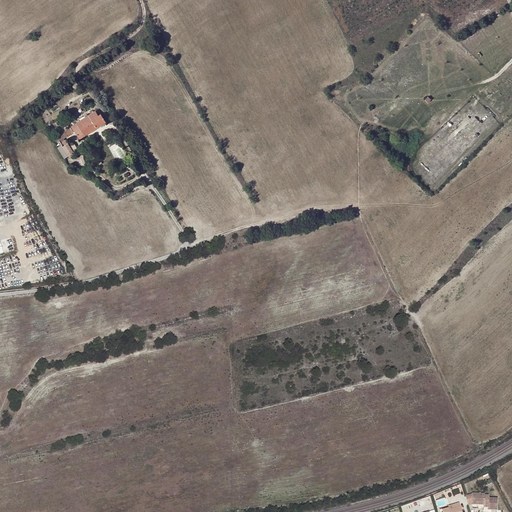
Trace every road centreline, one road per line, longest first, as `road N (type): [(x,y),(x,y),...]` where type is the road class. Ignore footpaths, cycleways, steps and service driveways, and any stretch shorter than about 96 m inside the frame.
road 1 (track): [(190,248),(78,76),(78,64),(137,31),(139,0)]
road 2 (unclassified): [(0,294),(92,279),(190,248)]
